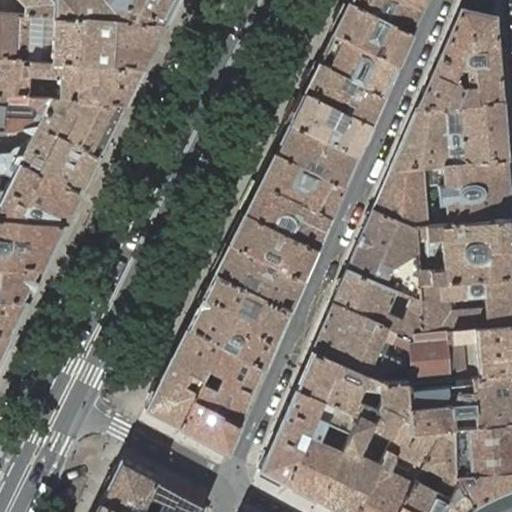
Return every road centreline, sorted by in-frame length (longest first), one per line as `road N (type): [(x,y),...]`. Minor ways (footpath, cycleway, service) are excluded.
road 1 (secondary): [(242,0),(0,490)]
road 2 (residential): [(443,0),(229,488)]
road 3 (secondary): [(77,407),(281,0)]
road 4 (residential): [(77,407),(229,488)]
